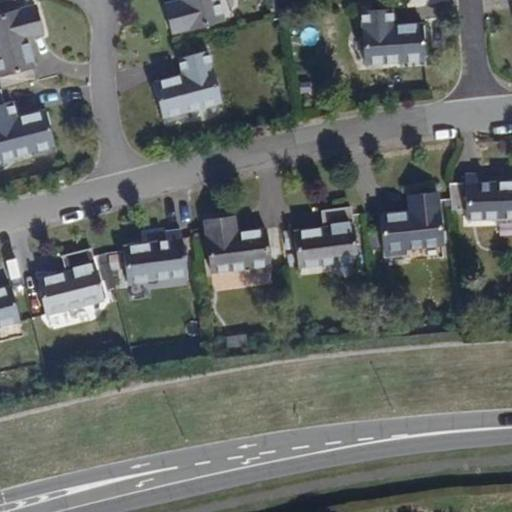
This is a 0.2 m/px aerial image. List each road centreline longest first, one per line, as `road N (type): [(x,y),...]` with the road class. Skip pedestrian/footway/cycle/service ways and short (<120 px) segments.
road 1 (tertiary): [(0,508),(250,454),(511,428)]
road 2 (residential): [(116,191),(320,136),(479,114)]
road 3 (residential): [(101,0),(96,76),(116,191)]
road 4 (residential): [(0,220),(116,191)]
